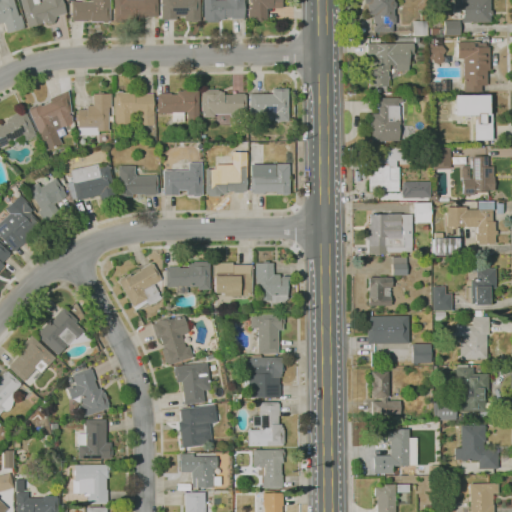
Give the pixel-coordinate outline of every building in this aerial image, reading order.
[(6,33),(3,23),(0,23),(0,0),(12,0),(17,15),(20,15),(20,16),(22,16),(24,24),(22,24),(24,28),(6,33)] [(27,27),(18,0),(31,0),(33,4),(44,1),(43,0),(62,0),(66,13),(54,16),(55,18),(53,23),(48,24),(44,22),(27,27)] [(90,22),(90,19),(84,20),(84,21),(72,21),(72,20),(71,20),(70,3),(71,3),(71,1),(80,1),(80,0),(109,0),(110,21),(90,22)] [(113,22),(112,0),(156,0),(157,16),(143,17),(143,18),(137,18),(137,16),(134,16),(135,22),(113,22)] [(183,22),(183,16),(175,16),(175,20),(160,20),(160,0),(198,0),(199,22),(183,22)] [(203,20),(202,0),(243,0),(243,18),(231,19),(231,17),(223,17),(223,18),(220,19),(220,20),(203,20)] [(265,19),(250,19),(250,17),(248,17),(248,6),(251,6),(250,0),(281,0),(281,7),(266,7),(266,17),(265,17),(265,19)] [(392,32),(373,32),(373,15),(367,15),(367,4),(364,4),(364,0),(393,0),(393,1),(395,3),(395,7),(393,9),(393,16),(395,16),(395,24),(392,24),(392,32)] [(461,22),(461,18),(462,18),(462,7),(455,8),(455,0),(490,0),(490,10),(491,10),(491,16),(490,16),(490,22),(461,22)] [(444,35),(444,20),(459,20),(459,35),(444,35)] [(414,36),(413,21),(427,21),(427,35),(414,36)] [(463,92),(463,58),(457,59),(456,42),(479,42),(479,43),(485,43),(485,45),(487,45),(487,47),(489,47),(489,70),(486,71),(486,86),(480,86),(480,91),(463,92)] [(368,86),(367,58),(373,58),(373,55),(366,55),(366,43),(413,43),(413,55),(408,55),(408,65),(408,71),(395,71),(395,65),(388,65),(388,71),(387,71),(387,76),(388,76),(388,79),(387,79),(387,86),(368,86)] [(438,63),(433,61),(433,59),(429,60),(429,44),(433,44),(433,45),(442,45),(445,49),(442,53),(443,57),(442,61),(438,63)] [(433,91),(433,81),(449,80),(449,91),(433,91)] [(288,121),(274,121),(274,113),(249,114),(249,94),(271,94),(271,89),(287,88),(288,121)] [(213,117),(201,117),(201,90),(204,90),(204,89),(217,89),(217,90),(220,90),(220,92),(223,92),(223,95),(231,95),(231,93),(244,93),(244,95),(246,95),(246,114),(213,114),(213,117)] [(46,150),(27,109),(29,109),(29,107),(34,105),(34,106),(40,104),(41,106),(50,102),(48,99),(67,90),(71,112),(68,113),(69,116),(70,115),(72,118),(70,119),(72,122),(54,131),(61,143),(46,150)] [(186,124),(186,112),(183,112),(183,122),(171,122),(171,114),(157,114),(157,112),(156,95),(158,95),(158,93),(170,93),(170,94),(176,94),(176,91),(182,91),(182,90),(196,90),(196,91),(197,91),(198,124),(186,124)] [(97,135),(77,135),(77,121),(75,121),(75,114),(76,114),(76,110),(86,110),(86,105),(92,105),(92,94),(97,94),(97,92),(103,92),(103,94),(110,94),(110,107),(108,107),(108,116),(112,116),(112,121),(108,121),(108,131),(97,131),(97,135)] [(153,126),(114,127),(114,93),(116,93),(116,92),(121,92),(121,93),(133,93),(133,94),(152,94),(152,111),(153,111),(153,126)] [(489,140),(488,94),(452,95),(452,115),(473,115),(473,140),(489,140)] [(370,141),(370,114),(378,113),(377,98),(397,98),(401,98),(401,102),(397,102),(397,106),(399,106),(399,124),(398,124),(398,141),(370,141)] [(11,148),(8,143),(0,146),(0,126),(6,123),(4,120),(10,117),(10,116),(22,111),(22,112),(24,111),(35,135),(23,140),(26,145),(11,148)] [(31,148),(28,142),(34,139),(38,144),(31,148)] [(398,191),(367,192),(367,168),(372,168),(371,147),(410,147),(411,160),(396,160),(396,167),(398,167),(398,191)] [(432,169),(431,149),(448,148),(449,169),(432,169)] [(462,195),(461,179),(460,179),(460,166),(468,166),(468,179),(471,179),(471,168),(469,168),(469,160),(471,160),(471,156),(486,156),(486,167),(492,167),(492,177),(493,177),(493,190),(485,190),(485,192),(473,192),(473,195),(462,195)] [(205,195),(204,169),(216,169),(216,174),(230,174),(230,158),(245,158),(245,191),(242,191),(242,192),(232,192),(232,191),(225,191),(225,193),(222,193),(222,195),(205,195)] [(192,197),(192,195),(185,196),(185,190),(177,190),(177,194),(163,194),(162,170),(188,170),(188,163),(200,163),(201,195),(198,195),(198,196),(192,197)] [(75,201),(75,199),(72,200),(64,184),(71,182),(69,170),(96,164),(97,167),(107,165),(114,197),(99,200),(98,196),(75,201)] [(281,196),(281,194),(274,194),(274,192),(263,192),(263,194),(251,194),(251,192),(250,192),(249,176),(250,176),(250,174),(271,174),(271,172),(272,172),(272,164),(288,164),(288,195),(286,195),(286,196),(281,196)] [(126,198),(120,198),(120,197),(118,197),(117,166),(134,166),(134,174),(135,174),(135,176),(155,175),(155,177),(156,177),(157,194),(155,194),(155,195),(142,195),(142,194),(131,194),(131,197),(126,197),(126,198)] [(43,223),(37,211),(40,210),(26,189),(37,183),(39,187),(55,178),(60,186),(61,186),(63,189),(62,190),(66,196),(56,201),(57,202),(53,204),(59,214),(43,223)] [(427,181),(400,181),(400,198),(428,198),(427,181)] [(14,251),(13,250),(12,251),(0,237),(0,220),(8,213),(4,209),(20,195),(27,203),(26,204),(31,210),(29,212),(42,226),(22,245),(21,244),(14,251)] [(416,223),(414,224),(414,222),(413,222),(413,203),(429,203),(429,222),(416,222),(416,223)] [(476,244),(476,241),(475,241),(474,234),(476,234),(476,227),(464,227),(464,226),(456,227),(456,228),(451,228),(451,227),(446,227),(445,208),(465,207),(465,210),(491,209),(491,220),(492,220),(492,221),(493,221),(493,230),(496,230),(496,235),(494,235),(494,244),(476,244)] [(367,255),(366,225),(369,225),(369,214),(399,214),(399,215),(410,214),(411,251),(385,252),(385,254),(367,255)] [(432,255),(432,239),(434,239),(434,233),(441,233),(441,238),(457,238),(457,255),(432,255)] [(0,244),(8,253),(7,254),(9,255),(1,263),(3,265),(0,268),(0,244)] [(392,275),(391,257),(405,257),(406,274),(392,275)] [(282,303),(270,303),(270,300),(259,301),(258,283),(255,283),(255,263),(263,263),(263,261),(268,261),(268,263),(272,263),(272,275),(278,274),(278,278),(280,278),(280,276),(288,276),(289,286),(286,286),(287,298),(282,303)] [(176,293),(176,287),(165,287),(165,285),(162,286),(162,270),(165,270),(165,268),(167,268),(167,267),(178,267),(178,268),(187,268),(187,265),(189,265),(189,263),(193,263),(193,262),(206,262),(206,263),(208,263),(209,289),(197,290),(197,287),(186,287),(186,293),(176,293)] [(135,310),(133,306),(132,307),(117,281),(119,280),(118,279),(123,276),(123,277),(129,274),(130,276),(140,270),(139,269),(150,263),(151,266),(153,265),(161,279),(153,284),(158,294),(157,294),(161,298),(154,303),(148,305),(146,303),(135,310)] [(251,295),(222,296),(222,294),(213,294),(213,278),(212,278),(212,263),(231,263),(231,265),(237,265),(237,264),(249,264),(249,265),(251,265),(251,295)] [(488,305),(473,305),(473,304),(470,304),(470,280),(475,280),(475,269),(494,268),(494,289),(488,290),(488,305)] [(390,305),(369,305),(369,303),(368,303),(368,297),(369,282),(368,282),(368,278),(369,278),(369,277),(391,277),(391,287),(389,287),(389,297),(390,297),(390,305)] [(432,311),(432,287),(444,287),(444,294),(450,294),(450,311),(432,311)] [(57,355),(46,345),(44,347),(37,340),(38,338),(34,334),(39,329),(40,330),(48,321),(50,322),(54,318),(53,317),(62,307),(76,320),(73,322),(91,339),(66,345),(57,355)] [(434,321),(434,312),(443,311),(444,320),(434,321)] [(186,334),(181,335),(184,347),(188,346),(192,357),(167,365),(166,363),(165,363),(161,350),(162,350),(161,347),(162,347),(161,344),(159,338),(155,339),(151,324),(155,323),(154,321),(167,317),(168,319),(180,315),(182,317),(187,331),(186,334)] [(277,353),(256,353),(256,328),(249,328),(249,315),(282,315),(282,317),(283,317),(283,324),(281,324),(281,330),(277,330),(277,353)] [(366,344),(366,317),(407,316),(408,343),(366,344)] [(458,360),(458,337),(457,337),(457,325),(472,325),(472,317),(488,317),(488,335),(485,335),(485,359),(458,360)] [(23,381),(8,368),(9,367),(8,366),(17,356),(16,354),(23,346),(22,345),(30,336),(54,358),(39,374),(34,369),(23,381)] [(411,365),(411,344),(429,344),(430,363),(416,363),(417,365),(411,365)] [(247,398),(247,375),(244,375),(244,354),(260,354),(261,357),(281,357),(281,361),(282,361),(282,371),(280,371),(280,375),(279,375),(279,377),(278,377),(278,385),(279,385),(279,398),(247,398)] [(183,405),(180,382),(175,382),(174,376),(173,376),(172,369),(174,369),(173,367),(206,363),(209,389),(202,390),(203,402),(183,405)] [(83,417),(79,405),(81,404),(79,396),(70,400),(66,388),(75,385),(71,374),(90,367),(94,380),(93,380),(96,389),(99,388),(100,390),(101,390),(102,393),(103,392),(108,405),(107,405),(108,408),(83,417)] [(457,411),(457,384),(454,384),(454,368),(471,367),(472,374),(486,374),(487,390),(483,390),(483,411),(457,411)] [(0,413),(0,376),(4,372),(5,373),(7,371),(20,383),(19,384),(20,385),(12,393),(15,395),(13,398),(12,400),(12,402),(12,404),(11,406),(10,408),(9,409),(8,410),(6,411),(4,411),(3,411),(2,411),(0,413)] [(399,415),(370,416),(370,401),(379,401),(379,398),(370,399),(370,391),(369,391),(369,380),(370,380),(370,372),(387,372),(387,399),(386,399),(386,401),(399,401),(399,415)] [(454,420),(435,420),(435,399),(454,399),(454,420)] [(247,446),(247,430),(258,430),(258,427),(252,427),(252,416),(258,416),(258,403),(259,403),(277,402),(277,404),(278,404),(278,416),(277,416),(277,424),(280,424),(280,427),(282,427),(282,430),(283,430),(283,443),(282,443),(282,446),(247,446)] [(181,448),(179,432),(178,432),(177,422),(180,422),(178,409),(213,405),(215,422),(208,423),(210,444),(181,448)] [(77,459),(77,445),(77,434),(85,433),(84,420),(104,419),(105,442),(110,442),(110,449),(111,449),(111,456),(110,456),(110,459),(77,459)] [(477,469),(477,461),(460,461),(460,460),(454,460),(453,447),(459,447),(459,426),(483,425),(484,441),(482,441),(482,450),(496,449),(496,469),(477,469)] [(407,466),(392,466),(392,465),(391,465),(391,473),(372,474),(372,456),(389,456),(388,441),(387,441),(387,431),(396,431),(396,429),(407,429),(407,438),(415,438),(415,465),(407,465),(407,466)] [(282,489),(263,489),(263,488),(262,488),(261,475),(256,475),(256,468),(260,468),(260,466),(253,466),(253,464),(252,464),(252,450),(282,449),(282,463),(280,463),(280,475),(282,475),(282,489)] [(11,450),(1,450),(1,468),(11,468),(11,450)] [(191,488),(191,478),(190,476),(190,472),(179,472),(179,467),(177,468),(177,462),(179,462),(179,454),(192,453),(192,457),(215,457),(215,469),(212,469),(212,477),(219,477),(219,486),(212,486),(212,487),(191,488)] [(450,473),(441,473),(441,463),(450,463),(450,473)] [(98,504),(98,503),(87,503),(87,496),(83,496),(83,493),(71,493),(71,480),(74,480),(74,475),(73,475),(73,471),(73,465),(107,465),(107,467),(108,467),(108,472),(107,472),(107,478),(105,478),(105,490),(106,490),(106,502),(105,502),(105,504),(98,504)] [(0,491),(0,475),(8,473),(12,488),(0,491)] [(469,511),(469,484),(497,483),(497,493),(492,493),(492,504),(492,511),(469,511)] [(396,492),(395,485),(408,484),(408,492),(396,492)] [(376,511),(376,496),(373,496),(373,487),(383,487),(383,485),(394,485),(394,511),(376,511)] [(56,511),(15,511),(15,492),(27,492),(27,498),(41,498),(41,497),(56,496),(56,511)] [(183,511),(183,492),(204,492),(204,511),(183,511)] [(263,511),(263,506),(262,506),(262,493),(281,493),(282,506),(280,506),(280,511),(263,511)]
